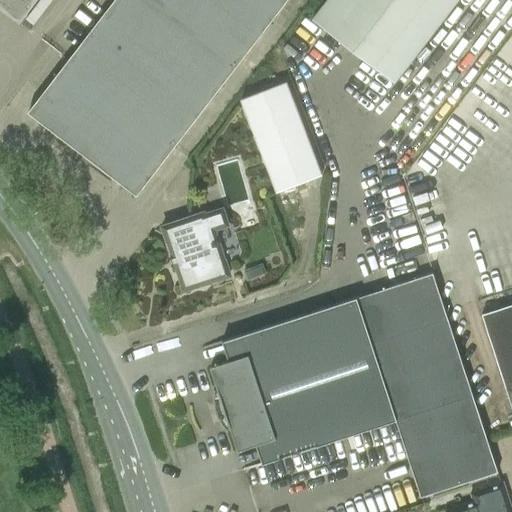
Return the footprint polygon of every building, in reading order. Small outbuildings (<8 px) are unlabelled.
[(0,0),(0,7),(19,22),(36,0),(0,0)] [(137,195),(203,109),(286,0),(113,0),(28,112),(137,195)] [(394,82),(457,0),(325,0),(311,18),(394,82)] [(321,173),(286,81),(240,99),(275,191),(321,173)] [(204,215),(204,213),(163,227),(172,255),(175,254),(179,266),(176,267),(183,289),(202,283),(203,284),(230,275),(215,229),(229,225),(223,209),(204,215)] [(262,262),(243,270),(247,280),(266,272),(262,262)] [(229,360),(211,366),(218,387),(214,388),(214,392),(214,395),(214,398),(214,399),(214,401),(215,404),(215,407),(216,410),(216,412),(218,415),(218,416),(220,419),(221,422),(224,426),(226,428),(228,430),(231,429),(238,450),(256,444),(263,464),(396,420),(421,497),(498,472),(433,272),(222,341),(229,360)] [(511,303),(482,313),(511,406),(511,303)] [(445,511),(511,511),(511,510),(503,482),(490,486),(471,493),(474,502),(445,511)]
